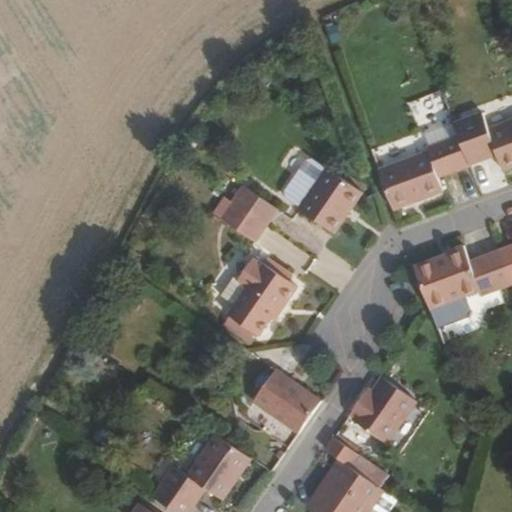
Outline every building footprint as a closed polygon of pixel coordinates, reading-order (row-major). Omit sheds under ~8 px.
[(511,163),(511,117),(491,125),(484,108),(456,118),(461,131),(471,159),(499,149),(505,166),(511,163)] [(441,183),(437,172),(471,159),(461,131),(427,144),(428,148),(379,166),(394,206),(416,198),(414,192),(441,183)] [(300,206),(329,166),(317,157),(308,159),(287,190),(289,198),(300,206)] [(335,230),(363,189),(329,166),(300,206),(335,230)] [(278,205),(244,181),(232,199),(266,223),(278,205)] [(416,198),(443,188),(441,183),(414,192),(416,198)] [(511,278),(511,268),(503,245),(471,257),(464,241),(447,248),(446,251),(415,263),(429,302),(460,291),(462,297),(511,278)] [(511,241),(503,245),(511,268),(511,241)] [(285,301),(297,284),(263,260),(261,262),(253,255),(237,277),(247,283),(227,311),(258,332),(270,316),(282,299),(285,301)] [(273,318),(285,301),(282,299),(270,316),(273,318)] [(296,430),(319,396),(275,365),(252,399),(296,430)] [(384,439),(414,396),(381,372),(371,387),(363,399),(358,395),(347,410),(352,413),(350,416),(384,439)] [(363,399),(371,387),(366,383),(358,395),(363,399)] [(221,495),(249,454),(215,430),(187,471),(174,462),(152,493),(178,511),(185,511),(205,484),(221,495)] [(356,451),(331,433),(322,445),(338,456),(348,463),(356,451)] [(366,511),(372,505),(368,500),(379,485),(348,463),(338,456),(305,504),(316,511),(366,511)] [(372,505),(383,488),(379,485),(368,500),(372,505)] [(158,511),(139,498),(129,511),(158,511)]
